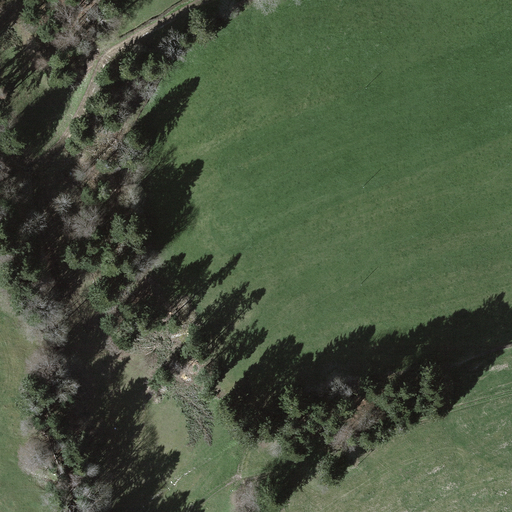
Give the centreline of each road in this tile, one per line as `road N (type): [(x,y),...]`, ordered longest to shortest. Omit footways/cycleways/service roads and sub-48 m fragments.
road 1 (track): [(191,511),(226,483),(511,393)]
road 2 (track): [(0,143),(22,158),(43,158),(109,50),(203,0)]
